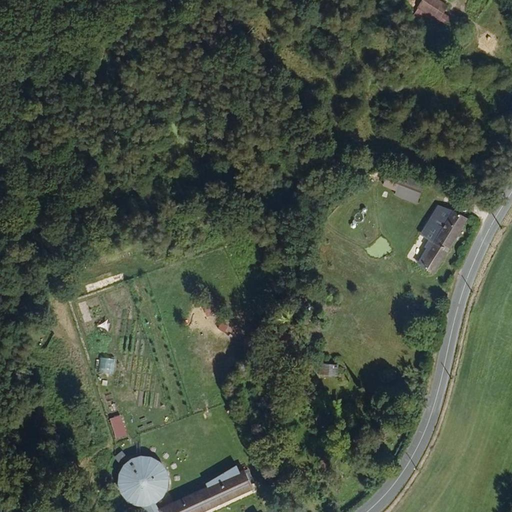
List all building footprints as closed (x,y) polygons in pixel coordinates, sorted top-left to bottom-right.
[(448,40),(455,32),(440,16),(447,10),(438,0),(436,0),(422,12),(448,40)] [(402,175),(398,186),(420,192),(423,182),(402,175)] [(420,192),(398,186),(398,187),(420,194),(420,192)] [(420,263),(436,273),(471,215),(444,200),(432,214),(435,216),(441,220),(438,227),(442,230),(435,241),(420,263)] [(423,234),(435,216),(432,214),(420,233),(423,234)] [(423,234),(435,241),(442,230),(438,227),(441,220),(435,216),(423,234)] [(213,236),(195,223),(187,237),(204,251),(213,236)] [(211,253),(213,259),(225,255),(224,249),(211,253)] [(201,306),(207,318),(218,312),(212,300),(201,306)] [(98,373),(113,374),(114,358),(99,357),(98,373)] [(337,377),(337,366),(324,365),(323,376),(337,377)] [(111,418),(114,438),(126,436),(123,416),(111,418)] [(122,451),(114,457),(118,462),(126,457),(122,451)] [(175,511),(173,506),(157,511),(154,504),(158,502),(163,499),(166,495),(169,487),(170,482),(169,475),(167,468),(162,462),(155,458),(149,456),(141,456),(133,460),(127,464),(123,471),(120,479),(121,485),(123,493),(127,499),(134,503),(139,505),(143,505),(145,511),(175,511)] [(210,485),(212,489),(244,476),(240,468),(210,485)] [(206,511),(256,493),(248,474),(244,476),(212,489),(173,506),(175,511),(206,511)]
